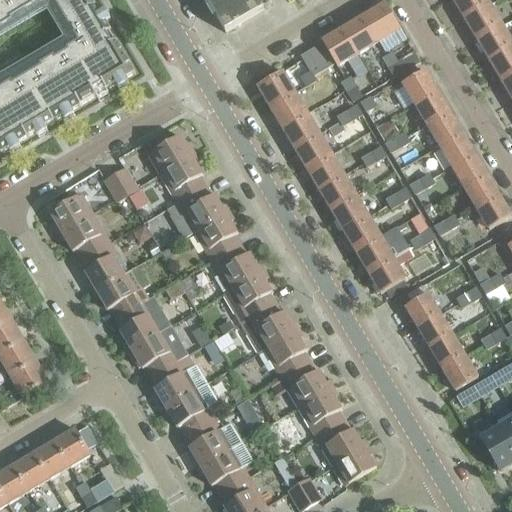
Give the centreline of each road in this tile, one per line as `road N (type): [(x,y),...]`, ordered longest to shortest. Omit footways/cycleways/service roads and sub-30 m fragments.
road 1 (tertiary): [(436,473),(205,85)]
road 2 (residential): [(3,205),(205,85)]
road 3 (residential): [(111,390),(3,205)]
road 4 (residential): [(511,159),(415,0)]
road 5 (residential): [(183,511),(111,390)]
road 6 (residential): [(0,454),(111,390)]
